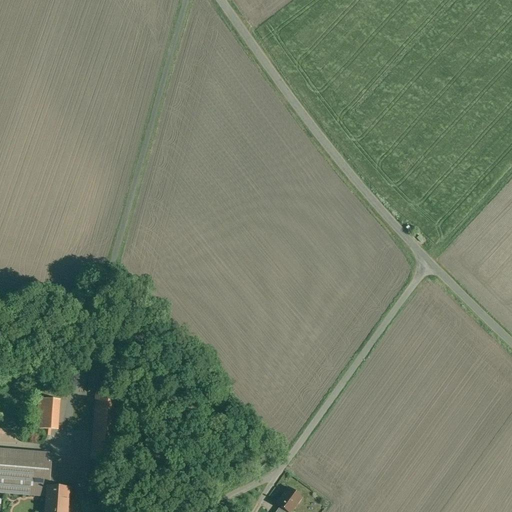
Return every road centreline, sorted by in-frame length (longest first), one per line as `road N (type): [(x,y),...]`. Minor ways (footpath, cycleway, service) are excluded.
road 1 (unclassified): [(426,254),(294,449),(256,491),(220,511)]
road 2 (unclassified): [(222,0),(331,146),(426,254)]
road 3 (unclassified): [(426,254),(511,340)]
